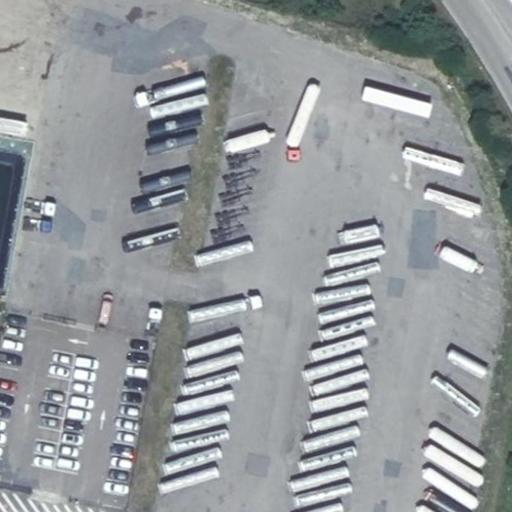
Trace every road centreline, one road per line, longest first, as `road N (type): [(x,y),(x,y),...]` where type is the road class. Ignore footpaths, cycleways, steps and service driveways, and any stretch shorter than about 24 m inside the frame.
road 1 (unknown): [(302,75),(153,40),(124,40),(107,50),(82,148),(59,361),(55,511)]
road 2 (unknown): [(389,511),(405,342),(408,204),(401,167),(345,97),(302,75)]
road 3 (unknown): [(302,75),(252,511)]
